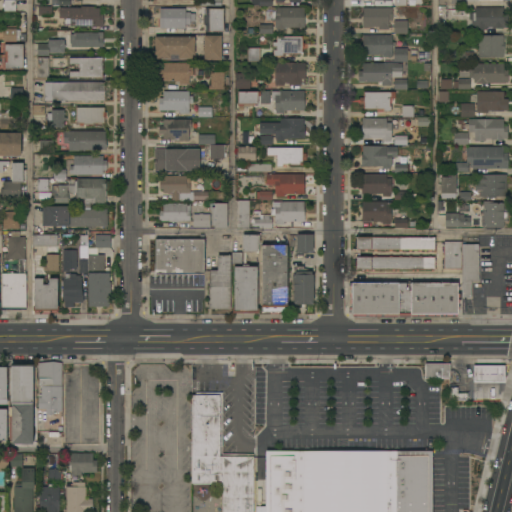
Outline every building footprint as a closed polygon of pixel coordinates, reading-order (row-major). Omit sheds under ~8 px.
[(16,0),(16,11),(5,11),(5,0),(16,0)] [(38,15),(52,15),(52,7),(38,7),(38,15)] [(82,8),(82,7),(94,7),(94,8),(100,9),(100,15),(104,15),(104,27),(70,27),(70,19),(59,19),(59,8),(82,8)] [(224,32),(209,32),(209,33),(206,33),(206,30),(205,30),(205,26),(206,26),(206,25),(203,25),(203,16),(205,16),(205,10),(206,10),(206,8),(209,8),(209,9),(224,9),(224,32)] [(305,8),(305,28),(285,28),(285,31),(276,31),(276,28),(275,28),(275,13),(276,13),(276,8),(305,8)] [(392,8),(392,21),(389,21),(389,30),(379,30),(379,27),(363,27),(362,15),(364,15),(363,8),(392,8)] [(504,8),(504,15),(508,15),(508,28),(504,28),(504,29),(492,30),(492,27),(488,27),(488,31),(475,31),(475,30),(472,30),(472,21),(469,21),(469,13),(475,13),(475,8),(504,8)] [(160,29),(160,9),(186,9),(186,13),(191,13),(191,14),(195,14),(195,22),(191,22),(191,25),(186,25),(186,26),(190,26),(190,31),(185,31),(185,29),(160,29)] [(446,9),(460,10),(460,22),(458,22),(458,20),(445,19),(446,9)] [(408,21),(408,34),(394,34),(394,21),(408,21)] [(272,25),(272,35),(259,34),(259,25),(272,25)] [(4,42),(4,29),(16,29),(16,30),(20,30),(20,36),(20,41),(16,41),(16,42),(4,42)] [(98,33),(98,32),(104,32),(104,49),(70,49),(70,35),(74,35),(74,32),(79,32),(79,33),(98,33)] [(362,55),(362,44),(363,44),(363,35),(392,35),(392,43),(395,43),(395,47),(393,47),(392,58),(383,58),(383,56),(362,55)] [(222,61),(204,61),(204,36),(222,36),(222,61)] [(479,36),(503,36),(503,44),(505,44),(505,50),(504,50),(503,58),(479,58),(479,36)] [(195,37),(195,55),(193,55),(193,59),(180,59),(180,60),(170,60),(170,59),(156,59),(156,55),(155,55),(155,37),(195,37)] [(303,37),(303,43),(304,43),(304,49),(303,49),(303,54),(283,54),(283,57),(274,57),(274,50),(277,50),(277,47),(273,47),(273,42),(277,42),(277,37),(303,37)] [(64,40),(64,54),(49,54),(49,56),(38,56),(38,44),(48,44),(48,40),(64,40)] [(23,70),(5,69),(5,68),(3,68),(3,63),(5,63),(5,51),(4,51),(4,45),(5,45),(5,44),(24,45),(23,70)] [(260,48),(260,62),(247,62),(247,48),(260,48)] [(408,49),(407,51),(410,51),(410,61),(408,61),(408,62),(394,62),(394,49),(408,49)] [(461,62),(461,52),(473,52),(473,62),(461,62)] [(49,78),(38,78),(38,58),(49,58),(49,78)] [(69,78),(69,72),(79,72),(79,64),(69,64),(69,58),(103,58),(103,78),(69,78)] [(189,63),(189,68),(193,68),(193,76),(189,76),(189,85),(180,85),(180,82),(158,82),(159,69),(163,70),(163,63),(189,63)] [(306,63),(306,80),(301,80),(301,86),(289,86),(289,83),(284,83),(284,86),(275,86),(275,63),(306,63)] [(402,64),(402,78),(391,78),(391,86),(382,86),(382,83),(358,83),(358,71),(363,71),(363,64),(402,64)] [(504,64),(504,70),(508,70),(508,83),(488,83),(488,84),(476,84),(476,83),(474,83),(474,78),(470,79),(470,70),(474,70),(474,64),(504,64)] [(224,90),(209,90),(209,85),(211,85),(211,73),(224,72),(224,90)] [(250,74),(250,89),(236,89),(236,74),(250,74)] [(407,79),(407,90),(394,90),(394,79),(407,79)] [(470,79),(470,90),(458,90),(458,89),(453,89),(453,82),(458,82),(458,79),(470,79)] [(441,90),(440,80),(452,80),(452,90),(441,90)] [(68,83),(68,82),(105,83),(105,101),(97,101),(97,103),(93,103),(93,101),(88,101),(88,103),(85,103),(85,102),(45,101),(45,83),(68,83)] [(24,88),(24,102),(11,101),(11,88),(24,88)] [(270,104),(261,104),(260,96),(258,96),(258,104),(243,104),(244,110),(239,110),(238,92),(261,92),(270,91),(270,104)] [(304,91),(304,105),(305,105),(305,111),(285,111),(285,115),(276,115),(276,111),(275,111),(275,101),(272,101),(271,92),(280,92),(280,91),(304,91)] [(189,92),(189,96),(193,96),(193,104),(189,104),(189,114),(179,114),(179,111),(159,111),(159,98),(163,98),(163,92),(189,92)] [(395,92),(395,99),(390,99),(390,105),(391,105),(391,112),(384,112),(382,112),(382,111),(364,111),(364,106),(360,106),(360,98),(364,98),(364,92),(395,92)] [(439,102),(439,92),(448,92),(449,102),(439,102)] [(504,92),(504,99),(508,99),(508,111),(504,111),(504,112),(493,112),(493,111),(488,111),(488,114),(477,114),(477,92),(504,92)] [(474,104),(474,117),(461,118),(461,104),(474,104)] [(45,105),(45,116),(33,116),(33,105),(45,105)] [(414,106),(414,118),(402,118),(402,106),(414,106)] [(198,117),(198,107),(212,107),(212,117),(198,117)] [(105,108),(105,124),(94,124),(94,125),(80,125),(80,124),(76,124),(76,108),(105,108)] [(47,128),(47,121),(45,121),(45,116),(47,116),(47,114),(52,114),(52,110),(64,110),(64,118),(67,118),(67,121),(64,121),(64,128),(47,128)] [(280,123),(280,118),(304,119),(304,127),(305,127),(305,140),(284,139),(284,142),(276,142),(276,139),(275,139),(275,134),(259,134),(260,123),(280,123)] [(387,119),(387,123),(392,123),(392,139),(391,139),(391,142),(382,142),(382,139),(362,139),(362,119),(387,119)] [(191,120),(191,129),(189,129),(189,142),(180,142),(180,141),(174,141),(174,140),(163,140),(163,135),(159,135),(159,126),(163,126),(163,120),(191,120)] [(504,120),(504,127),(508,127),(508,139),(504,139),(504,140),(491,140),(491,139),(485,139),(485,142),(474,142),(474,133),(468,133),(468,120),(504,120)] [(79,150),(79,151),(69,151),(69,144),(64,144),(64,132),(106,132),(107,150),(79,150)] [(0,133),(22,134),(22,156),(0,156),(0,133)] [(468,133),(468,146),(454,146),(454,133),(468,133)] [(215,135),(215,145),(224,145),(224,159),(210,159),(210,145),(199,145),(199,135),(215,135)] [(53,140),(54,154),(40,154),(40,141),(53,140)] [(245,147),(245,146),(248,146),(248,147),(256,147),(256,161),(241,161),(241,162),(238,162),(238,147),(245,147)] [(397,158),(392,158),(392,167),(391,167),(391,170),(389,170),(389,172),(383,172),(383,169),(382,169),(382,167),(362,167),(362,154),(363,154),(363,146),(383,146),(383,147),(387,147),(397,147),(397,158)] [(503,147),(503,154),(508,154),(508,169),(472,169),(472,167),(470,167),(470,163),(469,163),(469,173),(455,173),(455,172),(452,172),(452,164),(455,164),(455,163),(467,163),(467,147),(503,147)] [(303,148),(303,154),(307,154),(307,162),(303,162),(303,166),(300,166),(300,165),(283,165),(283,168),(277,168),(277,156),(267,156),(267,148),(303,148)] [(200,171),(155,171),(155,149),(200,149),(200,171)] [(103,156),(103,161),(107,161),(107,171),(103,171),(103,175),(70,175),(70,166),(74,166),(74,156),(103,156)] [(0,161),(9,161),(9,166),(3,166),(3,173),(0,173),(0,161)] [(1,198),(1,189),(4,189),(4,182),(12,182),(12,163),(23,163),(23,166),(26,166),(27,182),(24,182),(24,183),(21,183),(21,198),(1,198)] [(248,172),(248,164),(271,165),(271,172),(248,172)] [(407,164),(407,173),(395,173),(394,164),(407,164)] [(305,174),(305,194),(285,194),(285,197),(276,197),(276,194),(275,194),(275,185),(267,185),(266,174),(305,174)] [(362,194),(362,174),(386,174),(386,179),(392,179),(392,194),(391,194),(391,197),(382,197),(382,194),(362,194)] [(507,198),(483,198),(483,197),(480,197),(480,191),(476,191),(476,184),(479,184),(479,175),(507,175),(507,198)] [(187,176),(187,177),(190,177),(190,192),(194,192),(194,191),(208,191),(208,193),(209,193),(209,192),(219,192),(219,193),(220,193),(226,193),(226,199),(208,199),(208,200),(194,200),(194,201),(172,201),(172,194),(163,194),(163,190),(160,190),(159,180),(163,180),(163,176),(187,176)] [(441,199),(441,177),(445,177),(445,176),(456,176),(456,189),(458,189),(458,196),(455,196),(456,199),(441,199)] [(106,179),(106,204),(84,204),(84,198),(77,198),(77,197),(69,191),(68,184),(68,181),(77,181),(77,179),(106,179)] [(38,180),(50,180),(50,187),(49,187),(49,189),(50,189),(50,192),(38,192),(38,180)] [(51,203),(51,186),(59,186),(59,185),(68,186),(67,193),(69,193),(68,204),(51,203)] [(272,191),(272,201),(259,201),(259,200),(257,200),(257,192),(259,192),(259,191),(272,191)] [(238,201),(250,201),(249,217),(252,217),(252,219),(260,219),(260,215),(271,215),(271,216),(271,219),(272,219),(272,228),(249,228),(249,229),(238,229),(238,201)] [(483,201),(491,201),(491,203),(504,203),(504,213),(507,213),(507,219),(504,219),(504,228),(482,228),(482,222),(483,222),(483,201)] [(304,202),(304,214),(305,214),(305,222),(284,222),(284,225),(276,225),(276,222),(275,222),(275,216),(271,216),(271,215),(271,207),(275,207),(275,206),(280,206),(280,202),(304,202)] [(387,202),(387,206),(392,206),(392,222),(390,222),(390,225),(382,225),(382,222),(362,222),(363,202),(387,202)] [(186,204),(186,205),(190,205),(190,221),(179,221),(179,222),(172,222),(172,221),(160,222),(160,211),(163,211),(163,204),(186,204)] [(227,228),(215,228),(215,226),(212,226),(212,207),(210,207),(210,205),(214,205),(214,204),(227,204),(227,228)] [(42,207),(69,207),(69,208),(77,208),(77,209),(108,209),(108,227),(69,227),(69,228),(59,228),(59,225),(48,225),(48,226),(42,226),(42,207)] [(3,212),(19,212),(19,229),(3,229),(3,212)] [(445,227),(445,214),(459,213),(459,215),(464,215),(464,217),(470,217),(470,227),(445,227)] [(194,228),(193,215),(199,214),(203,214),(203,215),(210,215),(210,227),(194,228)] [(407,228),(407,220),(394,219),(394,228),(407,228)] [(297,234),(314,234),(314,251),(308,251),(307,266),(313,266),(313,269),(312,269),(312,275),(314,275),(314,301),(313,301),(313,305),(293,305),(293,275),(295,275),(295,271),(296,271),(296,267),(293,267),(293,253),(297,253),(297,234)] [(57,235),(58,246),(33,247),(33,235),(57,235)] [(111,235),(111,248),(95,248),(95,235),(111,235)] [(201,239),(201,235),(204,235),(204,239),(205,239),(204,274),(155,274),(155,239),(201,239)] [(242,235),(259,235),(259,244),(258,244),(258,252),(242,252),(242,235)] [(25,260),(4,260),(4,254),(8,254),(8,237),(25,237),(25,260)] [(435,237),(435,250),(431,250),(431,252),(429,252),(429,250),(422,250),(422,251),(419,251),(419,250),(412,250),(412,252),(409,252),(409,250),(402,250),(402,252),(399,252),(399,250),(392,250),(392,251),(389,251),(389,250),(377,250),(377,251),(374,251),(374,250),(367,250),(367,252),(365,252),(365,250),(360,250),(360,257),(374,257),(374,256),(377,256),(377,257),(389,257),(389,256),(392,256),(392,257),(399,257),(399,256),(402,256),(402,257),(409,257),(409,256),(412,256),(412,257),(419,257),(419,256),(422,256),(422,257),(428,257),(428,256),(431,256),(431,257),(435,257),(435,270),(356,270),(356,259),(353,259),(353,249),(356,249),(356,237),(435,237)] [(462,242),(462,269),(444,269),(444,242),(462,242)] [(288,245),(287,313),(262,313),(262,245),(288,245)] [(479,282),(471,282),(471,298),(462,298),(462,245),(479,245),(479,282)] [(63,250),(77,250),(77,269),(70,269),(70,272),(63,272),(63,250)] [(59,271),(44,271),(44,267),(46,267),(46,254),(59,255),(59,271)] [(240,264),(241,254),(232,254),(231,264),(240,264)] [(89,273),(88,273),(88,255),(98,255),(98,273),(110,273),(109,283),(111,283),(111,295),(110,295),(109,307),(88,307),(89,273)] [(231,256),(231,310),(209,310),(209,307),(208,307),(206,306),(206,304),(207,303),(209,302),(209,284),(210,284),(210,271),(217,271),(218,256),(231,256)] [(257,309),(259,309),(259,313),(232,313),(232,308),(234,308),(234,267),(242,267),(242,265),(248,265),(248,267),(257,267),(257,309)] [(27,274),(27,310),(2,310),(2,274),(27,274)] [(74,303),(74,307),(65,307),(65,302),(63,302),(64,279),(65,279),(65,274),(76,274),(76,276),(81,276),(81,278),(83,278),(82,291),(84,292),(83,303),(74,303)] [(58,306),(59,306),(59,311),(33,311),(33,306),(35,306),(35,279),(43,279),(43,285),(49,285),(49,279),(58,279),(58,306)] [(458,283),(458,288),(460,288),(460,291),(458,291),(458,294),(460,294),(460,298),(458,298),(458,300),(460,300),(460,304),(458,304),(458,308),(460,308),(460,310),(458,310),(458,315),(456,315),(456,318),(441,318),(441,315),(439,315),(439,318),(412,318),(412,314),(410,314),(410,318),(399,318),(399,314),(398,314),(398,318),(374,318),(374,315),(373,315),(373,318),(353,318),(353,314),(352,314),(352,313),(349,313),(349,310),(352,310),(352,286),(349,286),(349,283),(352,283),(458,283)] [(62,412),(54,412),(54,415),(46,415),(46,409),(39,409),(38,397),(42,397),(41,388),(39,388),(39,363),(53,362),(62,363),(62,412)] [(450,364),(450,379),(425,379),(425,364),(450,364)] [(11,366),(34,366),(33,444),(12,444),(12,442),(9,442),(9,408),(12,408),(12,404),(11,404),(11,366)] [(505,366),(505,383),(473,383),(473,366),(505,366)] [(451,401),(451,387),(458,387),(458,393),(468,393),(468,401),(451,401)] [(193,395),(193,457),(221,457),(221,394),(193,395)] [(64,431),(64,441),(73,441),(73,431),(64,431)] [(0,469),(0,453),(9,453),(8,469),(0,469)] [(93,453),(93,460),(97,460),(97,473),(82,473),(82,476),(71,476),(71,466),(68,466),(68,455),(72,455),(72,453),(93,453)] [(267,453),(267,511),(431,511),(431,453),(267,453)] [(10,467),(10,454),(22,454),(22,467),(10,467)] [(193,457),(193,484),(222,484),(222,511),(254,511),(254,456),(221,457),(193,457)] [(14,511),(14,487),(15,487),(15,484),(22,484),(22,468),(36,468),(36,489),(33,489),(33,511),(14,511)] [(61,481),(48,481),(48,469),(61,469),(61,481)] [(66,511),(66,487),(72,487),(72,482),(85,482),(85,487),(86,487),(86,499),(93,499),(93,511),(66,511)] [(60,487),(60,511),(40,511),(40,487),(60,487)]
